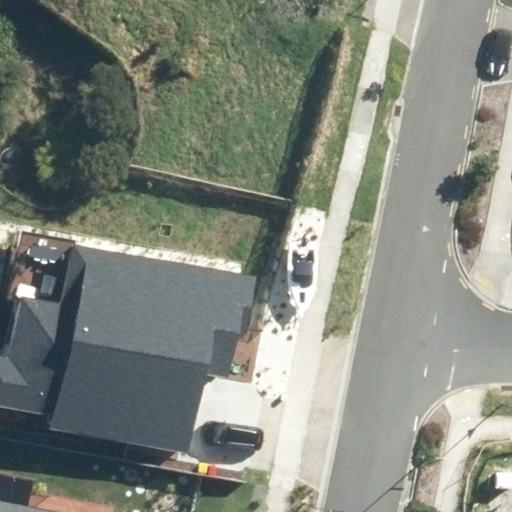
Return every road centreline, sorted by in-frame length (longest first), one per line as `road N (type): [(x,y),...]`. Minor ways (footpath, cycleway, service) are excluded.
road 1 (residential): [(385,349),(467,0)]
road 2 (residential): [(353,511),(385,349)]
road 3 (residential): [(385,349),(511,347)]
